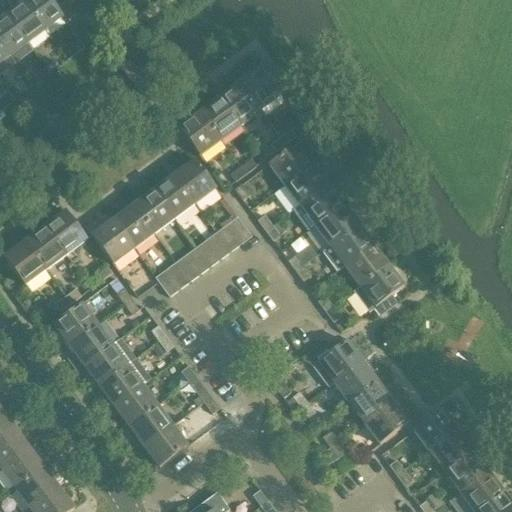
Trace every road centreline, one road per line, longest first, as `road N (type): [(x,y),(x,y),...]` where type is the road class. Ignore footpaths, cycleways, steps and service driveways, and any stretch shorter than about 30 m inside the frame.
road 1 (tertiary): [(124,511),(0,341)]
road 2 (residential): [(229,363),(187,307),(256,256)]
road 3 (unclassified): [(229,363),(297,311),(256,256)]
